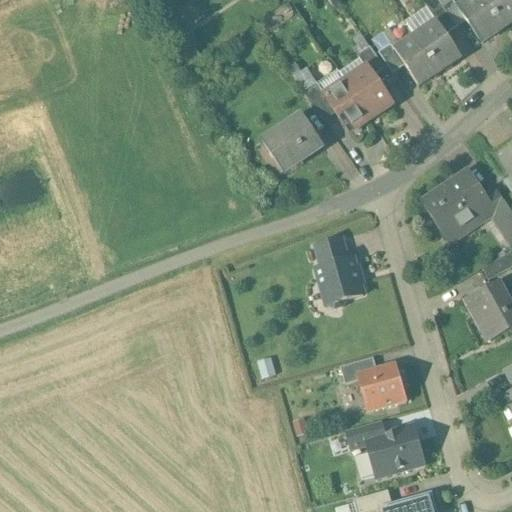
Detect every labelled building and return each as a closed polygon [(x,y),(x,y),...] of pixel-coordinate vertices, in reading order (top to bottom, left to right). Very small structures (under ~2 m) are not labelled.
[(437,0),(419,0),(437,24),(446,37),(457,29),(443,8),(437,0)] [(503,31),(482,0),(474,0),(459,11),(467,23),(482,45),(503,31)] [(511,0),(482,0),(503,31),(511,24),(511,0)] [(459,11),(453,1),(453,2),(443,8),(457,29),(467,23),(459,11)] [(446,37),(437,24),(416,39),(440,74),(461,60),(446,37)] [(440,74),(416,39),(395,53),(394,53),(404,68),(418,89),(440,74)] [(390,47),(379,55),(393,76),(404,68),(394,53),(395,53),(390,47)] [(370,49),(358,58),(367,71),(368,70),(373,79),(385,71),(370,49)] [(373,79),(368,70),(367,71),(346,85),(371,121),(392,107),(373,79)] [(326,99),(324,99),(336,116),(349,136),(371,121),(346,85),(326,99)] [(317,86),(303,94),(323,124),(336,116),(324,99),(326,99),(317,86)] [(302,119),(262,146),(263,147),(268,144),(287,172),(282,175),(283,177),(323,150),(302,119)] [(511,143),(489,159),(504,182),(510,178),(511,181),(511,143)] [(459,179),(421,204),(450,246),(490,219),(493,223),(497,220),(499,219),(483,196),(476,185),(467,191),(459,179)] [(511,238),(511,215),(494,188),(483,196),(499,219),(497,220),(510,240),(511,238)] [(341,241),(316,248),(322,270),(347,263),(341,241)] [(511,259),(510,255),(482,270),(488,282),(511,269),(511,259)] [(322,270),(316,271),(327,308),(329,308),(329,309),(335,312),(343,310),(346,304),(345,303),(363,298),(360,286),(362,285),(358,273),(356,273),(353,261),(347,263),(322,270)] [(511,305),(500,284),(463,304),(473,321),(477,319),(490,343),(511,330),(511,305)] [(373,360),(341,369),(346,387),(359,383),(357,377),(376,371),(373,360)] [(376,371),(357,377),(359,383),(368,415),(407,404),(396,366),(376,371)] [(381,424),(346,434),(351,452),(367,448),(366,443),(385,438),(381,424)] [(385,438),(366,443),(367,448),(376,480),(424,466),(414,430),(385,438)] [(388,493),(353,503),(356,511),(381,511),(380,510),(392,506),(388,493)] [(392,506),(380,510),(381,511),(437,511),(432,495),(392,506)]
